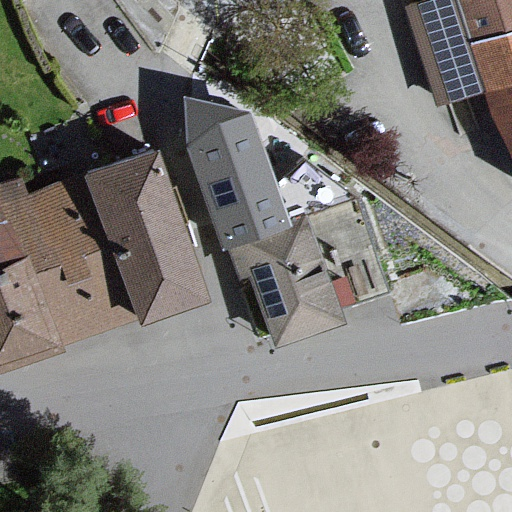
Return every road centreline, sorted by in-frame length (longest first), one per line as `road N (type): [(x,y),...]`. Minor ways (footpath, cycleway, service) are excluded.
road 1 (residential): [(253,375),(172,123),(173,65),(196,0)]
road 2 (residential): [(511,221),(408,105),(351,11),(332,0)]
road 3 (residential): [(253,375),(511,334)]
road 4 (residential): [(0,405),(181,385)]
road 5 (residential): [(150,511),(181,385)]
